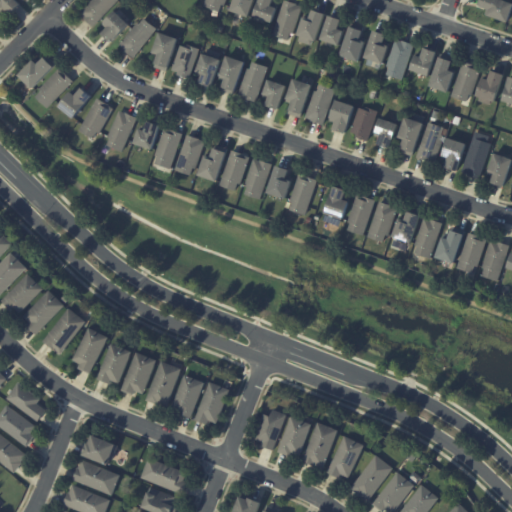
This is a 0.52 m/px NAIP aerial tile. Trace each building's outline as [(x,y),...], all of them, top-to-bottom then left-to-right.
[(20,4),(10,14),(5,10),(1,14),(0,13),(0,0),(15,0),(20,4)] [(119,0),(95,28),(84,18),(85,17),(81,13),(92,0),(119,0)] [(227,0),(225,6),(222,5),(219,12),(204,6),(206,0),(227,0)] [(254,0),(249,18),(230,11),(234,0),(254,0)] [(273,0),(271,6),(277,8),(272,23),(253,17),(259,0),(273,0)] [(285,0),(287,1),(297,4),(297,5),(302,7),(293,34),(290,33),(288,40),(273,35),(285,0)] [(502,0),(511,3),(511,10),(508,23),(486,15),(488,9),(478,6),(479,0),(502,0)] [(110,43),(101,34),(108,27),(103,23),(114,11),(120,17),(126,10),(132,16),(126,22),(128,25),(111,43),(110,43)] [(315,11),(325,15),(315,42),(313,41),(312,45),(299,41),(301,37),(297,35),(304,17),(309,19),(312,10),(315,11)] [(331,17),(341,20),(338,30),(344,32),(339,46),(321,40),(329,16),(331,17)] [(157,29),(134,58),(124,50),(125,50),(120,45),(138,23),(139,25),(145,18),(157,29)] [(354,24),(364,27),(360,40),(366,42),(358,62),(340,56),(351,23),(354,24)] [(376,32),(387,35),(384,44),(389,46),(383,65),(364,59),(374,31),(376,32)] [(177,40),(167,72),(155,67),(156,64),(155,64),(157,57),(152,56),(153,53),(152,53),(159,33),(178,39),(177,40)] [(399,40),(402,42),(402,41),(415,45),(403,80),(387,75),(390,67),(387,66),(396,39),(399,40)] [(200,50),(189,79),(177,75),(178,72),(172,70),(181,46),(187,48),(188,45),(200,50)] [(427,49),(437,53),(429,77),(411,70),(416,56),(422,57),(424,48),(427,49)] [(206,55),(221,61),(211,88),(199,83),(201,76),(196,74),(197,72),(196,72),(202,54),(206,55)] [(444,54),(453,57),(449,71),(455,73),(449,93),(430,87),(441,54),(444,54)] [(49,57),(57,65),(32,90),(18,76),(33,61),(38,65),(47,56),(49,57)] [(245,63),(234,95),(221,90),(225,80),(219,79),(227,57),(245,63)] [(466,62),(476,65),(476,67),(481,68),(472,96),(470,95),(467,102),(452,97),(464,61),(466,62)] [(268,68),(256,103),(244,98),(238,95),(248,69),(250,70),(253,62),(268,68)] [(62,71),(64,74),(65,73),(74,82),(48,109),(36,98),(42,92),(40,90),(59,69),(62,71)] [(494,72),(504,75),(495,103),(477,97),(483,79),(489,81),(492,71),(494,72)] [(511,78),(511,104),(503,102),(509,77),(511,78)] [(278,111),(266,106),(268,99),(263,97),(264,95),(263,95),(268,80),(287,87),(278,111)] [(301,82),(312,86),(301,118),(289,114),(290,111),(289,111),(292,104),(286,102),(293,80),(301,82)] [(336,90),(323,125),(312,121),(312,120),(306,118),(315,91),(317,92),(320,85),(336,90)] [(83,88),(91,94),(72,117),(57,105),(69,90),(74,94),(81,86),(83,88)] [(99,100),(109,105),(109,106),(114,109),(100,134),(97,132),(93,139),(79,131),(98,98),(99,100)] [(354,107),(345,134),(333,130),(335,123),(330,121),(337,101),(354,107)] [(378,112),(367,141),(356,138),(357,135),(351,133),(360,108),(368,111),(369,108),(378,112)] [(123,112),(125,114),(126,113),(137,118),(122,152),(108,145),(111,137),(109,136),(120,111),(123,112)] [(434,111),(442,113),(439,121),(432,119),(434,111)] [(461,118),(459,125),(453,123),(455,116),(461,118)] [(413,156),(401,152),(404,142),(398,140),(406,118),(424,124),(413,156)] [(390,122),(398,125),(390,149),(378,145),(380,138),(374,136),(380,119),(390,122)] [(151,123),(160,127),(152,151),(134,144),(139,130),(145,131),(148,122),(151,123)] [(445,129),(449,130),(446,137),(445,136),(436,163),(430,161),(429,162),(417,158),(429,123),(445,128),(445,129)] [(167,130),(173,132),(173,131),(183,134),(171,170),(156,164),(158,157),(156,156),(165,129),(167,130)] [(189,136),(200,140),(199,140),(206,142),(196,169),(193,168),(191,175),(175,170),(188,135),(189,136)] [(467,145),(458,172),(445,168),(448,161),(442,159),(449,139),(467,145)] [(492,144),(479,180),(468,175),(462,172),(471,145),(474,146),(477,139),(492,144)] [(218,146),(228,149),(216,182),(198,176),(205,155),(210,157),(215,145),(218,146)] [(234,152),(245,155),(244,156),(251,158),(241,185),(238,184),(236,191),(220,185),(232,151),(234,152)] [(511,160),(511,164),(504,188),(492,184),(494,176),(489,174),(496,154),(511,160)] [(257,160),(260,162),(260,161),(273,165),(261,200),(245,195),(248,187),(246,186),(255,160),(257,160)] [(279,168),(289,171),(286,180),(291,182),(285,200),(267,194),(276,167),(279,168)] [(308,178),(308,177),(318,181),(306,216),(290,211),(293,203),(290,202),(300,175),(308,178)] [(337,188),(347,192),(343,201),(349,203),(343,221),(325,214),(334,187),(337,188)] [(360,196),(376,201),(364,237),(349,231),(352,223),(349,222),(358,195),(360,196)] [(382,203),(393,207),(392,208),(398,210),(386,243),(368,237),(381,202),(382,203)] [(420,216),(421,217),(411,244),(393,238),(401,217),(406,219),(408,212),(420,216)] [(428,219),(431,220),(443,224),(431,259),(416,254),(418,247),(416,246),(425,218),(428,219)] [(455,228),(465,232),(455,265),(436,259),(444,235),(450,237),(453,228),(455,228)] [(0,232),(13,245),(0,258),(0,232)] [(471,234),(482,238),(488,240),(479,267),(476,266),(473,274),(458,269),(470,233),(471,234)] [(494,242),(498,243),(498,242),(511,247),(502,276),(501,276),(499,282),(484,276),(486,269),(483,268),(493,241),(494,242)] [(0,265),(11,254),(27,270),(10,287),(9,287),(0,296),(0,265)] [(38,285),(43,290),(20,314),(13,308),(11,310),(2,302),(28,275),(38,285)] [(35,335),(27,327),(30,323),(24,317),(49,292),(64,307),(36,335),(35,335)] [(59,354),(53,348),(52,349),(42,341),(68,308),(84,321),(59,354)] [(106,336),(88,372),(77,366),(79,362),(71,358),(87,326),(106,336)] [(112,380),(110,379),(108,382),(96,378),(110,343),(131,350),(118,382),(112,380)] [(142,391),(134,388),(132,393),(121,388),(136,350),(155,358),(142,391)] [(163,361),(182,368),(167,406),(159,402),(158,403),(147,399),(162,360),(163,361)] [(190,417),(179,412),(181,409),(172,406),(185,374),(205,382),(191,417),(190,417)] [(223,386),(231,389),(218,422),(209,419),(208,423),(195,418),(210,381),(223,386)] [(39,403),(37,405),(46,411),(38,422),(7,400),(18,384),(40,400),(39,403)] [(32,433),(31,434),(35,437),(27,447),(0,426),(0,416),(8,405),(37,427),(32,433)] [(274,449),(263,445),(264,441),(263,441),(262,442),(255,439),(265,413),(271,416),(274,409),(288,414),(274,449)] [(307,421),(313,424),(301,455),(292,452),(291,456),(279,451),(292,416),(307,421)] [(324,467),(315,464),(315,465),(304,460),(319,421),(339,429),(324,467)] [(27,456),(22,463),(23,463),(15,474),(0,462),(0,434),(27,455),(27,456)] [(343,474),(341,472),(339,476),(328,471),(345,434),(364,444),(349,476),(343,474)] [(84,456),(89,444),(90,445),(94,436),(119,447),(113,461),(111,460),(109,466),(84,456)] [(368,499),(361,494),(351,487),(376,453),(393,467),(368,499)] [(187,474),(184,482),(187,483),(183,495),(142,479),(149,459),(187,474)] [(75,478),(79,468),(80,469),(83,460),(121,476),(112,496),(74,480),(75,478)] [(408,479),(415,485),(411,490),(412,491),(397,510),(396,509),(393,511),(391,511),(386,508),(383,511),(373,504),(398,471),(408,479)] [(84,511),(63,503),(68,491),(69,492),(73,483),(111,499),(105,511),(84,511)] [(401,511),(423,484),(440,497),(428,511),(401,511)] [(159,492),(176,499),(175,502),(177,502),(175,508),(178,509),(176,511),(147,511),(142,510),(148,494),(156,497),(158,492),(159,492)] [(234,511),(241,496),(249,499),(250,497),(262,502),(257,511),(234,511)] [(448,511),(459,501),(470,511),(448,511)]
